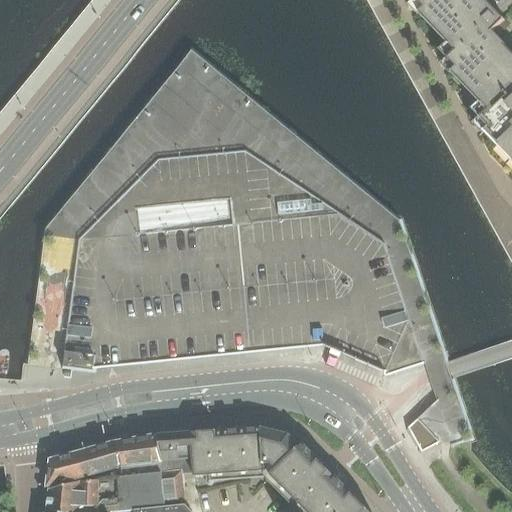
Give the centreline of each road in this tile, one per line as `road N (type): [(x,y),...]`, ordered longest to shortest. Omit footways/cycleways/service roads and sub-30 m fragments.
road 1 (secondary): [(433,511),(364,408),(336,387),(295,374),(115,392),(0,420)]
road 2 (secondary): [(37,436),(154,409),(290,403),(337,424),(406,511)]
road 3 (secondary): [(0,171),(141,0)]
